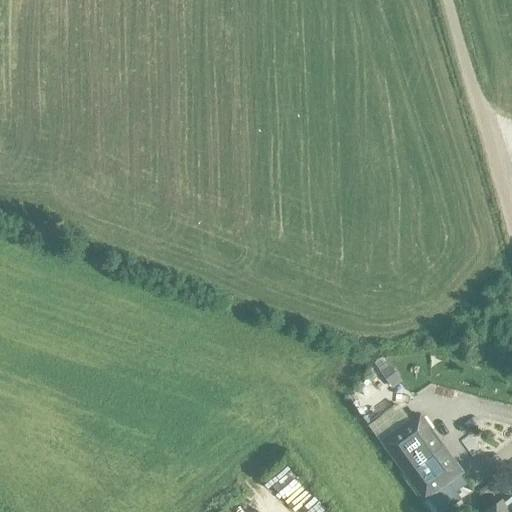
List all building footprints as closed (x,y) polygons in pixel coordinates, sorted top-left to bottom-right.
[(402,380),(390,362),(380,368),(393,386),(402,380)] [(153,407),(168,394),(153,378),(139,392),(153,407)] [(387,442),(426,495),(458,472),(419,419),(387,442)] [(464,424),(474,443),(483,438),(473,420),(464,424)] [(122,457),(135,451),(125,432),(113,438),(122,457)] [(511,511),(511,497),(504,505),(502,502),(489,511),(511,511)] [(252,511),(245,503),(236,511),(237,511),(252,511)]
